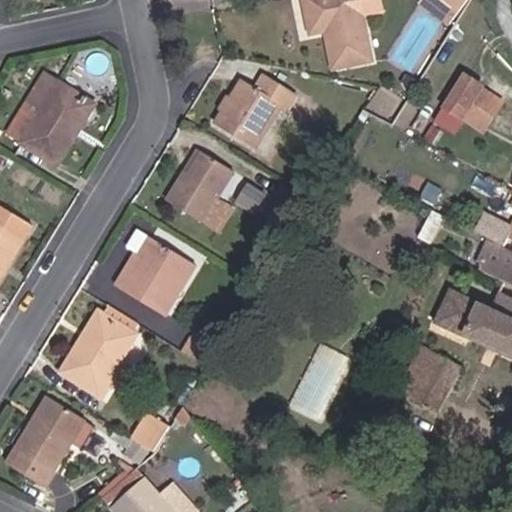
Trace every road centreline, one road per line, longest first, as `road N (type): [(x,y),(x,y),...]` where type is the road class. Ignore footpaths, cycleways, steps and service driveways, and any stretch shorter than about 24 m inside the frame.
road 1 (residential): [(0,376),(154,110),(137,15)]
road 2 (residential): [(137,15),(0,43)]
